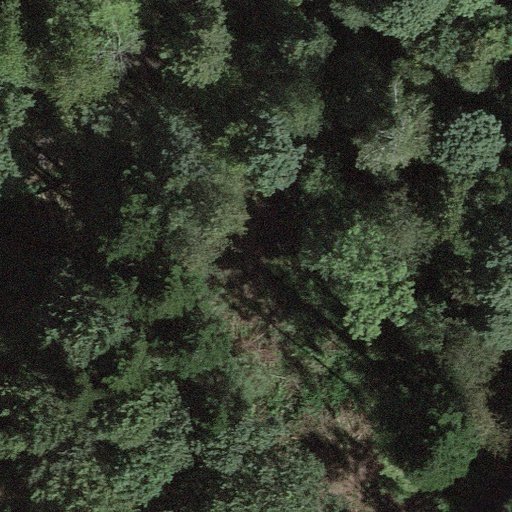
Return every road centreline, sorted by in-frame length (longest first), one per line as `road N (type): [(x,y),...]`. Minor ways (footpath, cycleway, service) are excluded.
road 1 (track): [(0,178),(109,138),(252,56),(437,0)]
road 2 (track): [(252,56),(19,44),(0,28)]
